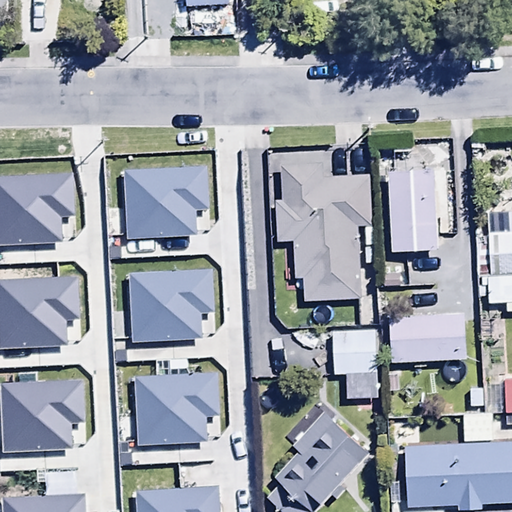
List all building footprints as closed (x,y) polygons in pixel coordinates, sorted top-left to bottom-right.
[(185,0),(187,14),(231,11),(230,0),(185,0)] [(359,305),(356,232),(371,232),(370,183),(321,185),(322,171),(279,172),(280,208),(275,208),(277,248),(294,248),(295,285),(304,284),(305,307),(359,305)] [(391,260),(435,258),(432,178),(387,180),(391,260)] [(235,218),(194,218),(194,206),(129,206),(129,283),(221,279),(221,264),(235,264),(235,218)] [(487,262),(511,261),(511,217),(482,218),(482,239),(486,239),(487,262)] [(55,256),(54,233),(13,235),(17,344),(80,342),(76,255),(55,256)] [(511,261),(487,262),(488,309),(506,309),(506,319),(511,318),(511,261)] [(389,325),(391,371),(467,367),(465,321),(389,325)] [(160,394),(158,335),(116,337),(119,396),(160,394)] [(332,339),(334,382),(376,380),(375,337),(332,339)] [(0,384),(19,385),(20,345),(0,345),(0,384)] [(75,384),(76,394),(69,394),(70,422),(115,421),(115,383),(75,384)] [(511,385),(503,386),(505,420),(511,419),(511,385)] [(279,492),(266,506),(272,511),(322,511),(369,462),(322,419),(291,453),(297,459),(273,485),(279,492)] [(404,453),(406,511),(479,511),(480,511),(511,510),(511,449),(485,450),(484,421),(459,422),(461,451),(404,453)] [(120,511),(120,463),(95,463),(94,511),(120,511)]
